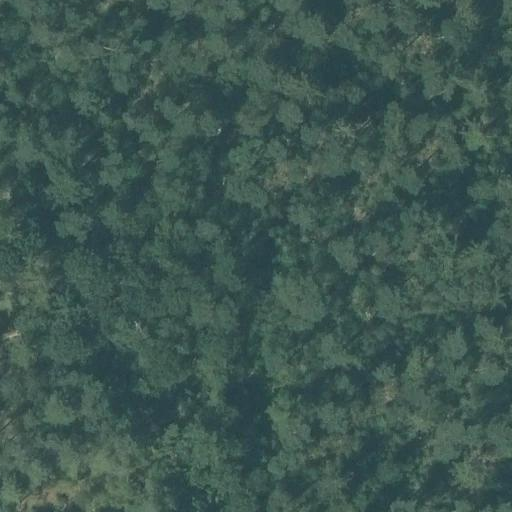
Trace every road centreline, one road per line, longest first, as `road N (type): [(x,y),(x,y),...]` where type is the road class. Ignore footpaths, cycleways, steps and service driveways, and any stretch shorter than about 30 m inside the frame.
road 1 (track): [(255,0),(157,190),(116,249),(62,297)]
road 2 (unknown): [(203,511),(62,297)]
